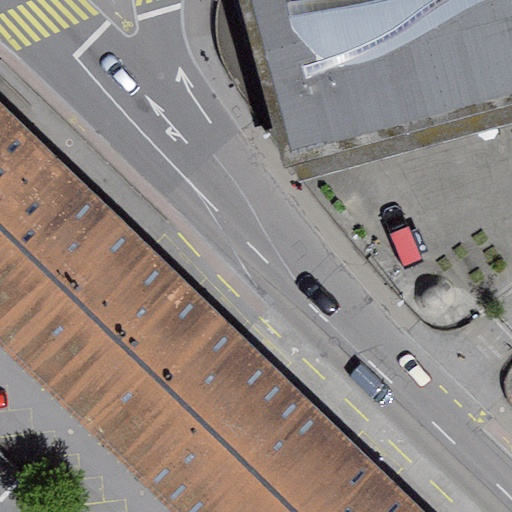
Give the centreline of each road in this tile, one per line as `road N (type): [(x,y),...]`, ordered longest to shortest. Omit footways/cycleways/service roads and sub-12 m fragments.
road 1 (tertiary): [(511,499),(168,151)]
road 2 (tertiary): [(168,151),(20,0)]
road 3 (tertiary): [(168,151),(157,0)]
